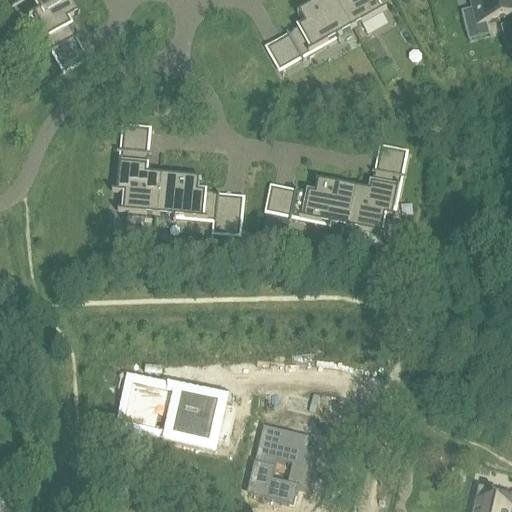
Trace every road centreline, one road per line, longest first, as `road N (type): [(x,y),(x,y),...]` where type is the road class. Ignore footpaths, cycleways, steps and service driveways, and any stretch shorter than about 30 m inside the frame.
road 1 (residential): [(0,203),(16,192),(43,132),(74,97),(119,70),(170,56)]
road 2 (residential): [(170,56),(208,97),(225,142),(287,153)]
road 3 (residential): [(364,511),(395,373)]
